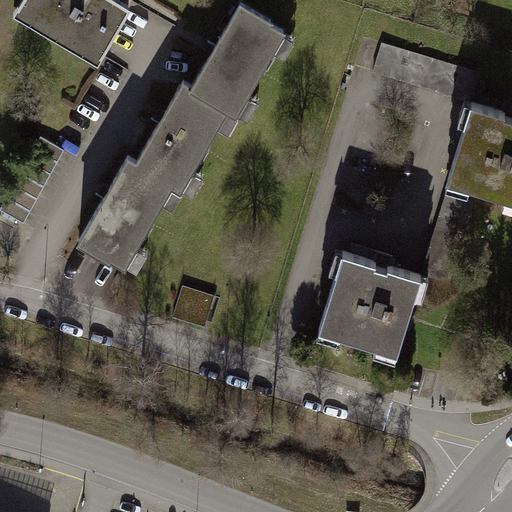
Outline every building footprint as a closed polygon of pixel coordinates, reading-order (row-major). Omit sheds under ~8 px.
[(133,2),(129,0),(22,0),(15,12),(99,60),(133,2)] [(238,111),(287,28),(242,2),(193,85),(229,106),(238,111)] [(182,187),(229,106),(193,85),(184,80),(137,161),(173,182),(182,187)] [(511,114),(473,104),(449,186),(511,204),(511,114)] [(124,267),(173,182),(137,161),(128,156),(79,241),(124,267)] [(4,210),(32,219),(47,176),(20,166),(4,210)] [(402,359),(429,274),(345,247),(318,332),(402,359)] [(186,285),(180,315),(210,321),(216,291),(186,285)]
